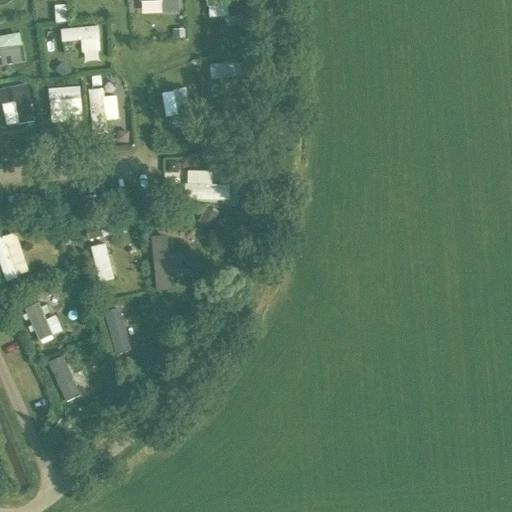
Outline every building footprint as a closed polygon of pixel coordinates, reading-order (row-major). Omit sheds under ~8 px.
[(206,0),(207,9),(229,7),(229,20),(247,19),(245,0),(206,0)] [(59,4),(60,20),(71,19),(70,4),(59,4)] [(102,42),(100,26),(62,30),(63,46),(102,42)] [(0,67),(25,64),(21,48),(0,50),(0,67)] [(246,62),(210,64),(211,82),(247,79),(246,62)] [(81,102),(80,84),(48,87),(50,105),(81,102)] [(33,123),(26,86),(0,90),(0,106),(14,104),(18,126),(33,123)] [(88,89),(93,134),(113,131),(108,86),(88,89)] [(178,126),(193,123),(186,86),(171,89),(178,126)] [(186,178),(185,197),(230,198),(231,180),(186,178)] [(14,231),(0,235),(0,256),(9,281),(29,273),(14,231)] [(168,277),(180,276),(178,257),(166,258),(165,240),(149,242),(155,296),(170,295),(168,277)] [(91,246),(99,281),(114,278),(106,243),(91,246)] [(48,313),(62,307),(54,289),(40,296),(48,313)] [(41,300),(26,306),(40,339),(55,333),(41,300)] [(122,305),(106,310),(118,354),(134,350),(122,305)] [(64,355),(50,361),(67,399),(81,393),(64,355)]
